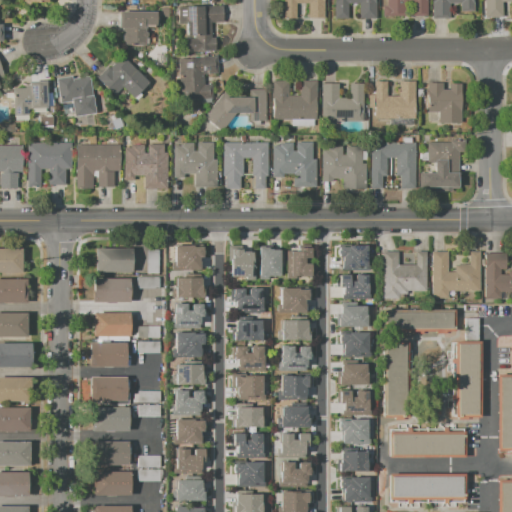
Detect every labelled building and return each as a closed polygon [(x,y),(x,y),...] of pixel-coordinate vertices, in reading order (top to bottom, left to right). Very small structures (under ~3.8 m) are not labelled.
[(283,0),(324,0),(324,19),(308,18),(308,4),(297,4),(297,17),(283,17),(283,0)] [(334,0),(375,0),(375,19),(358,19),(359,5),(348,5),(347,19),(334,19),(334,0)] [(386,0),(426,0),(426,16),(411,15),(411,2),(404,2),(404,16),(382,16),(383,7),(386,7),(386,0)] [(432,0),(473,0),(473,12),(461,11),(461,4),(449,4),(449,18),(432,18),(432,0)] [(484,0),(511,0),(511,2),(502,2),(503,17),(485,17),(484,0)] [(178,6),(223,6),(223,22),(210,22),(210,38),(215,37),(215,51),(185,51),(185,25),(178,25),(178,6)] [(119,10),(160,11),(160,27),(147,27),(147,44),(121,44),(122,28),(118,28),(119,10)] [(96,79),(116,97),(123,89),(133,98),(148,82),(119,55),(96,79)] [(177,59),(216,57),(217,73),(204,74),(204,85),(212,85),(213,97),(180,100),(177,59)] [(55,79),(71,76),(72,80),(89,77),(95,113),(73,116),(71,102),(59,104),(55,79)] [(14,88),(28,88),(29,80),(46,80),(45,107),(29,107),(29,115),(13,115),(14,88)] [(272,81),(288,81),(288,96),(299,96),(299,81),(316,81),(316,118),(272,119),(272,81)] [(373,81),(385,81),(385,97),(399,97),(399,82),(414,82),(414,118),(373,119),(373,81)] [(321,83),(337,83),(337,98),(349,98),(349,83),(363,83),(363,122),(321,122),(321,83)] [(426,83),(442,83),(442,90),(450,89),(450,83),(463,83),(463,122),(438,122),(438,112),(426,112),(426,83)] [(223,96),(249,96),(249,90),(265,90),(264,123),(250,122),(250,114),(234,114),(220,130),(204,117),(223,96)] [(37,116),(52,116),(53,126),(37,126),(37,116)] [(427,143),(450,143),(450,140),(465,140),(465,152),(458,152),(458,189),(419,189),(419,174),(435,174),(435,163),(427,163),(427,143)] [(48,170),(39,170),(39,183),(26,184),(26,143),(48,143),(48,170)] [(48,143),(71,143),(71,170),(63,170),(63,187),(48,187),(48,170),(48,143)] [(194,173),(183,173),(183,178),(173,178),(174,146),(181,146),(181,143),(192,143),(192,151),(194,151),(194,173)] [(194,151),(197,151),(197,143),(212,143),(212,159),(216,159),(216,187),(194,187),(194,173),(194,151)] [(245,159),(242,159),(242,177),(239,177),(239,188),(225,188),(225,177),(222,177),(222,143),(245,143),(245,159)] [(245,143),(266,143),(266,176),(264,176),(264,189),(254,189),(254,177),(251,177),(251,159),(245,159),(245,143)] [(294,174),(282,174),(282,179),(273,179),(273,146),(280,146),(280,143),(291,143),(291,151),(294,151),(294,174)] [(294,151),(296,152),(296,143),(311,143),(311,160),(315,160),(315,188),(293,188),(294,174),(294,151)] [(392,159),(385,159),(385,178),(381,178),(381,188),(369,188),(369,143),(392,143),(392,159)] [(392,143),(413,143),(413,177),(411,177),(411,190),(400,190),(400,177),(395,177),(395,159),(392,159),(392,143)] [(98,172),(89,172),(89,185),(76,185),(76,145),(98,145),(98,172)] [(98,145),(121,145),(121,172),(113,172),(113,189),(98,189),(98,172),(98,145)] [(144,176),(133,176),(133,181),(123,181),(124,148),(130,148),(130,145),(142,145),(142,154),(144,154),(144,176)] [(144,154),(147,154),(147,145),(162,145),(162,154),(166,154),(166,192),(158,192),(158,190),(144,189),(144,176),(144,154)] [(0,146),(22,146),(22,172),(14,172),(15,190),(0,190),(0,146)] [(343,155),(345,155),(345,146),(360,146),(360,163),(364,163),(364,191),(342,191),(342,177),(343,155)] [(342,177),(331,177),(331,182),(321,182),(322,149),(329,149),(329,147),(340,147),(340,155),(343,155),(342,177)] [(170,269),(170,262),(172,262),(172,246),(192,246),(192,247),(202,247),(202,256),(198,256),(198,270),(170,269)] [(365,246),(365,266),(357,266),(357,267),(346,267),(346,268),(340,268),(340,257),(337,257),(337,247),(346,247),(346,246),(365,246)] [(0,248),(21,248),(21,272),(0,272),(0,248)] [(95,272),(95,248),(130,248),(130,272),(95,272)] [(258,279),(258,248),(266,248),(266,249),(271,249),(271,250),(277,250),(277,251),(282,251),(282,266),(279,266),(279,276),(268,276),(268,279),(258,279)] [(288,251),(298,251),(298,248),(309,248),(309,258),(303,258),(303,263),(309,263),(309,275),(294,275),(294,278),(285,278),(285,268),(288,268),(288,251)] [(146,249),(157,250),(157,274),(146,274),(146,249)] [(229,276),(229,249),(241,249),(241,251),(254,251),(253,280),(244,280),(245,276),(229,276)] [(425,251),(425,290),(406,290),(406,294),(398,294),(398,300),(381,300),(381,251),(397,251),(397,264),(414,264),(414,251),(425,251)] [(431,251),(446,251),(446,271),(454,271),(454,264),(468,264),(468,251),(479,251),(479,291),(447,291),(447,298),(431,298),(431,251)] [(511,299),(509,299),(509,292),(500,292),(500,299),(483,299),(483,256),(506,256),(511,256),(511,299)] [(341,299),(341,287),(338,287),(338,274),(349,274),(349,280),(353,280),(353,274),(366,274),(366,295),(361,295),(361,299),(341,299)] [(158,276),(158,287),(135,287),(135,276),(158,276)] [(170,297),(171,289),(174,289),(174,277),(200,277),(200,286),(203,286),(203,297),(170,297)] [(0,279),(25,279),(25,302),(0,302),(0,279)] [(128,302),(92,302),(92,280),(128,280),(128,302)] [(306,290),(306,313),(288,313),(288,312),(275,312),(275,304),(278,304),(278,287),(297,287),(297,290),(306,290)] [(262,312),(234,312),(234,302),(231,302),(231,289),(242,289),(242,295),(246,295),(246,289),(260,289),(260,296),(261,296),(261,303),(262,303),(262,312)] [(170,327),(170,318),(171,318),(171,312),(172,312),(173,304),(185,304),(185,310),(190,310),(190,304),(204,304),(204,316),(198,316),(198,327),(170,327)] [(366,306),(366,327),(337,327),(337,318),(338,318),(338,312),(340,312),(340,306),(366,306)] [(453,332),(382,332),(382,311),(453,311),(453,332)] [(0,313),(25,313),(25,336),(0,336),(0,313)] [(92,336),(92,313),(127,313),(127,336),(92,336)] [(464,318),(477,318),(477,340),(464,340),(464,318)] [(280,320),(305,320),(305,328),(307,328),(307,340),(276,340),(276,329),(280,329),(280,320)] [(232,341),(232,331),(234,331),(234,321),(259,321),(259,329),(263,329),(263,341),(232,341)] [(136,326),(158,326),(158,338),(136,338),(136,326)] [(170,356),(170,348),(173,348),(173,332),(192,332),(192,334),(200,334),(200,356),(170,356)] [(338,332),(368,332),(368,357),(341,357),(341,344),(338,344),(338,332)] [(158,341),(158,353),(136,353),(136,341),(158,341)] [(381,417),(382,342),(407,342),(406,417),(381,417)] [(450,342),(479,342),(479,417),(449,417),(450,342)] [(0,343),(29,343),(29,367),(0,366),(0,343)] [(124,367),(88,367),(88,343),(124,343),(124,367)] [(279,346),(292,346),(292,353),(297,353),(297,346),(310,346),(310,359),(305,359),(305,371),(277,371),(277,355),(279,355),(279,346)] [(233,347),(245,347),(245,353),(248,353),(248,347),(261,347),(261,367),(235,367),(235,360),(233,360),(233,347)] [(170,385),(171,375),(175,375),(175,364),(200,364),(200,372),(203,372),(203,385),(170,385)] [(366,364),(366,374),(369,374),(369,385),(337,384),(337,375),(338,375),(338,371),(339,371),(339,364),(366,364)] [(511,374),(511,451),(496,451),(496,374),(511,374)] [(235,397),(235,387),(233,387),(233,375),(260,375),(260,395),(251,395),(251,397),(235,397)] [(278,375),(309,375),(309,386),(304,386),(304,399),(276,399),(276,390),(278,390),(278,375)] [(90,403),(90,376),(124,377),(124,403),(90,403)] [(0,377),(30,377),(30,400),(0,400),(0,377)] [(170,415),(170,405),(172,405),(172,399),(173,399),(173,390),(185,390),(185,397),(190,397),(190,390),(204,390),(203,403),(199,403),(199,415),(170,415)] [(136,391),(159,391),(159,403),(136,403),(136,391)] [(338,391),(349,391),(349,397),(353,397),(353,391),(366,391),(366,400),(369,400),(369,411),(341,411),(341,403),(338,403),(338,391)] [(158,405),(158,418),(135,418),(135,405),(158,405)] [(279,406),(304,406),(304,414),(306,414),(306,419),(309,419),(309,427),(279,427),(279,406)] [(127,432),(91,432),(91,407),(127,407),(127,432)] [(264,427),(232,427),(232,417),(234,417),(234,407),(260,407),(260,418),(264,418),(264,427)] [(0,408),(27,408),(27,431),(0,431),(0,408)] [(171,443),(171,436),(174,436),(174,419),(193,419),(193,421),(201,421),(201,431),(199,431),(199,443),(171,443)] [(367,419),(367,443),(360,443),(360,441),(341,441),(341,431),(338,431),(338,421),(347,421),(347,419),(367,419)] [(463,456),(388,456),(388,430),(463,430),(463,456)] [(308,434),(308,446),(304,445),(304,455),(276,455),(276,447),(278,447),(278,433),(291,433),(291,440),(296,440),(296,433),(308,434)] [(234,458),(234,446),(231,446),(231,434),(243,434),(243,439),(247,439),(247,434),(260,434),(260,447),(262,447),(262,458),(234,458)] [(91,465),(91,441),(126,441),(126,465),(91,465)] [(0,442),(28,442),(28,466),(0,465),(0,442)] [(172,474),(172,463),(173,463),(174,449),(188,449),(188,453),(192,453),(192,449),(205,449),(205,461),(199,461),(199,474),(172,474)] [(339,451),(365,451),(365,461),(367,461),(367,471),(337,471),(337,460),(339,460),(339,451)] [(136,468),(136,455),(158,455),(158,468),(136,468)] [(264,486),(236,486),(236,474),(232,474),(232,464),(242,464),(242,462),(261,462),(260,478),(264,478),(264,486)] [(280,462),(292,462),(292,468),(296,468),(296,462),(311,462),(310,475),(305,475),(304,483),(278,483),(278,471),(280,471),(280,462)] [(159,482),(136,482),(136,470),(159,470),(159,482)] [(129,494),(93,494),(93,471),(129,471),(129,494)] [(0,472),(25,472),(25,496),(0,496),(0,472)] [(388,499),(389,475),(464,475),(464,499),(388,499)] [(367,478),(367,498),(358,498),(358,500),(342,500),(342,489),(339,489),(339,479),(348,479),(348,478),(367,478)] [(204,500),(170,500),(170,491),(173,491),(173,489),(175,489),(175,480),(200,480),(200,488),(204,488),(204,500)] [(511,511),(496,511),(496,481),(511,481),(511,511)] [(310,490),(310,502),(306,502),(305,511),(276,511),(276,507),(278,507),(279,490),(290,490),(290,491),(295,491),(295,490),(310,490)] [(260,494),(260,504),(264,504),(264,511),(233,511),(233,504),(234,504),(234,494),(260,494)]
